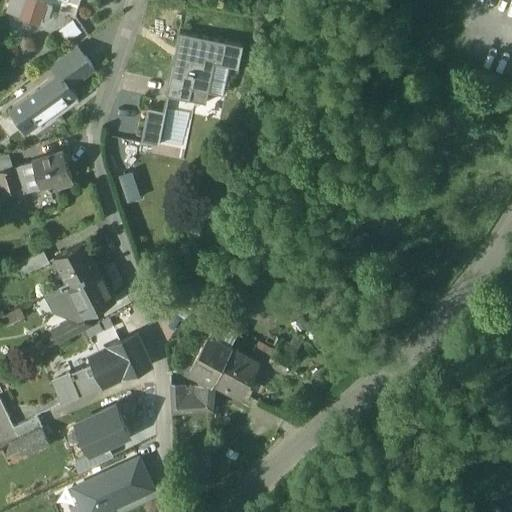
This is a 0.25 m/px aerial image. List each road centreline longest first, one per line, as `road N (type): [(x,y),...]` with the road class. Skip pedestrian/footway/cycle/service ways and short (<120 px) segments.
road 1 (residential): [(139,0),(93,143),(161,366),(163,511)]
road 2 (residential): [(511,227),(478,282),(407,361),(309,441),(239,511)]
